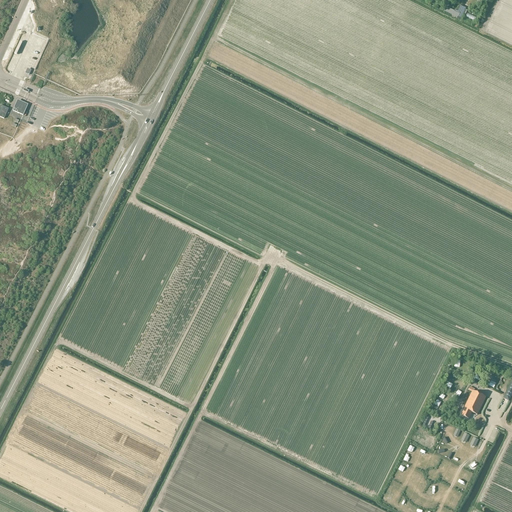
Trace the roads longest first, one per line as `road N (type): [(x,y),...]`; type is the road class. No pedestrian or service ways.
road 1 (track): [(152,511),(272,268),(132,198),(230,0)]
road 2 (track): [(0,453),(60,341),(191,408),(140,511)]
road 3 (secondary): [(0,411),(151,119)]
road 4 (track): [(270,263),(278,259),(511,367)]
road 5 (secondary): [(151,119),(210,0)]
